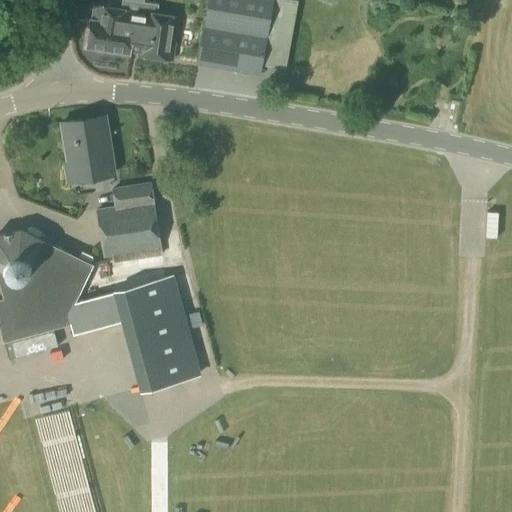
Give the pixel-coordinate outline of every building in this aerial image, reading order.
[(145,14),(147,3),(147,0),(122,0),(121,11),(94,7),(92,21),(90,21),(86,49),(130,55),(131,46),(140,48),(141,48),(145,14)] [(260,75),(274,0),(208,0),(197,63),(260,75)] [(294,19),(296,0),(275,0),(273,16),(294,19)] [(141,48),(140,48),(139,57),(174,62),(180,19),(156,16),(158,5),(147,3),(145,14),(141,48)] [(67,184),(115,176),(106,117),(62,124),(69,167),(65,167),(67,184)] [(162,255),(160,247),(151,182),(112,188),(115,207),(97,209),(104,256),(112,255),(114,263),(162,255)] [(0,300),(0,328),(8,359),(57,346),(53,330),(72,324),(69,316),(76,302),(93,267),(42,242),(43,240),(21,229),(0,234),(0,284),(4,300),(0,300)] [(76,302),(69,316),(72,324),(71,325),(73,334),(120,321),(139,392),(200,375),(173,276),(76,302)] [(38,371),(41,383),(61,378),(57,366),(38,371)] [(57,426),(71,423),(65,400),(51,403),(57,426)]
